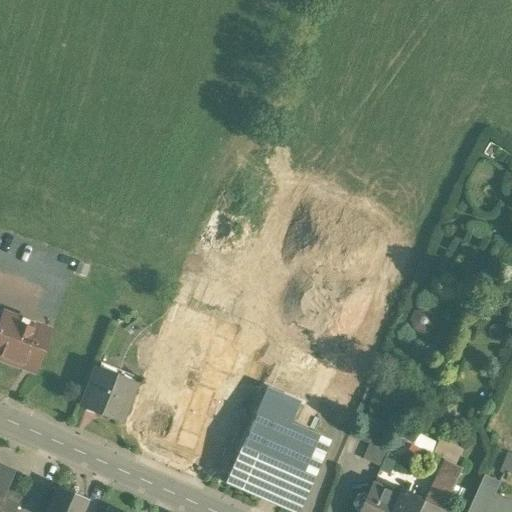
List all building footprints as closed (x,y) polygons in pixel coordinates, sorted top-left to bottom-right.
[(49,332),(3,314),(0,321),(0,361),(33,373),(49,332)] [(186,321),(170,361),(243,390),(252,369),(247,367),(254,349),(186,321)] [(131,437),(212,469),(243,390),(170,361),(163,358),(131,437)] [(136,379),(101,364),(84,406),(119,421),(136,379)] [(266,389),(226,485),(288,511),(299,511),(330,442),(290,424),(300,402),(266,389)] [(436,446),(417,437),(412,446),(431,455),(436,446)] [(501,468),(511,471),(511,456),(505,455),(501,468)] [(428,503),(426,507),(436,511),(440,511),(460,470),(446,463),(428,503)] [(0,504),(5,492),(13,474),(0,467),(0,504)] [(483,478),(467,511),(485,511),(492,498),(498,484),(483,478)] [(399,499),(371,486),(367,495),(363,494),(356,496),(352,505),(354,511),(436,511),(426,507),(420,505),(415,502),(417,498),(402,491),(399,499)] [(81,511),(86,502),(59,490),(49,511),(81,511)] [(5,492),(0,504),(0,511),(15,511),(21,499),(5,492)] [(511,511),(511,506),(492,498),(485,511),(511,511)]
